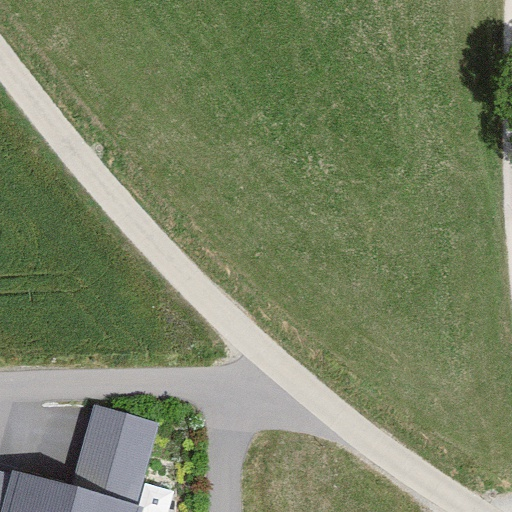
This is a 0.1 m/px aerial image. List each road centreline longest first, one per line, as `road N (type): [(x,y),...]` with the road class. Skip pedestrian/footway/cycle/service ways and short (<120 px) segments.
road 1 (unclassified): [(0,46),(121,192),(323,394)]
road 2 (residential): [(323,394),(0,400)]
road 3 (unclassified): [(323,394),(482,511)]
